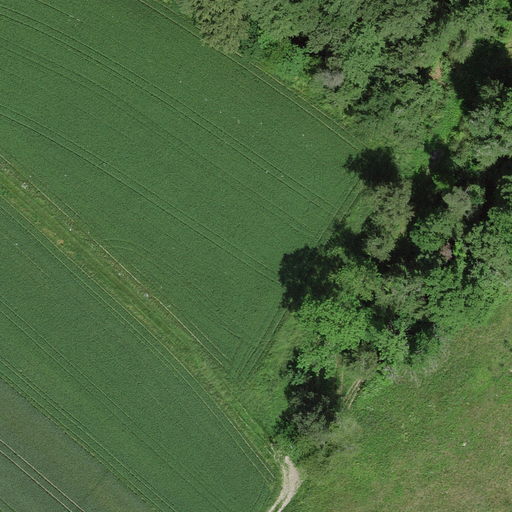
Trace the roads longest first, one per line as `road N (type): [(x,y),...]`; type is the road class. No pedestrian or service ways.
road 1 (track): [(329,430),(343,340),(422,191),(486,0)]
road 2 (track): [(511,155),(272,511)]
